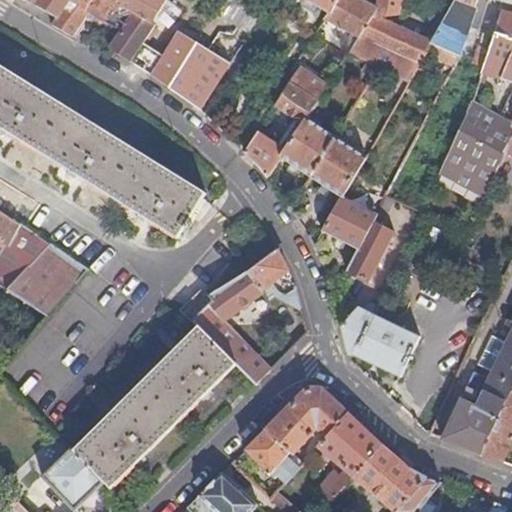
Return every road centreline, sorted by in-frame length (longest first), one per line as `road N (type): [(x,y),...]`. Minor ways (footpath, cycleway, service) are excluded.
road 1 (residential): [(329,357),(303,270),(252,191),(177,118),(0,9)]
road 2 (residential): [(152,511),(295,374),(329,357)]
road 3 (residential): [(329,357),(400,434),(511,479)]
